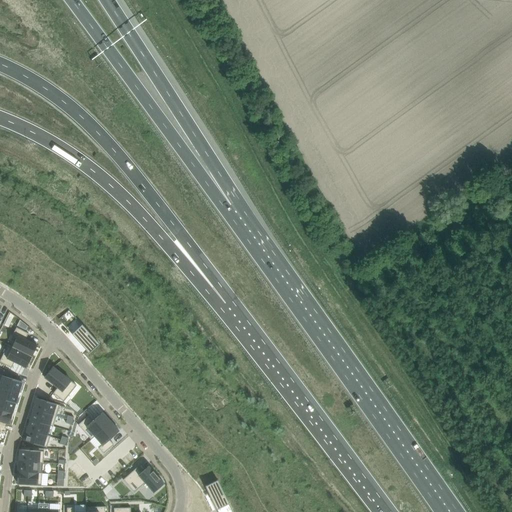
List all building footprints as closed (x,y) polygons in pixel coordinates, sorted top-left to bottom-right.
[(69,310),(59,319),(62,323),(87,351),(89,353),(100,344),(69,310)] [(20,320),(17,326),(26,330),(28,326),(20,320)] [(13,346),(12,347),(32,357),(38,345),(26,339),(29,333),(17,327),(13,334),(17,336),(13,346)] [(8,344),(0,360),(0,362),(12,368),(15,362),(26,368),(32,357),(12,347),(13,346),(8,344)] [(53,367),(45,377),(58,388),(53,393),(64,402),(77,386),(53,367)] [(0,374),(0,386),(19,392),(22,382),(0,374)] [(0,386),(0,398),(16,403),(19,392),(0,386)] [(0,398),(0,409),(13,414),(16,403),(0,398)] [(37,398),(33,409),(57,416),(60,405),(37,398)] [(0,421),(9,424),(13,414),(0,409),(0,421)] [(33,409),(30,419),(50,425),(50,426),(53,427),(57,416),(33,409)] [(88,416),(78,425),(91,440),(95,437),(95,436),(111,422),(103,412),(93,421),(88,416)] [(30,419),(27,430),(47,436),(47,435),(50,426),(50,425),(30,419)] [(111,422),(95,436),(95,437),(102,445),(99,448),(104,454),(114,445),(110,440),(119,431),(111,422)] [(27,430),(24,440),(47,447),(51,436),(47,435),(47,436),(27,430)] [(20,450),(19,461),(40,462),(40,463),(43,463),(44,451),(20,450)] [(19,461),(18,472),(39,473),(42,473),(43,463),(40,463),(40,462),(19,461)] [(137,468),(123,480),(134,492),(145,483),(154,493),(164,483),(149,466),(141,473),(137,468)] [(18,472),(17,483),(42,485),(42,473),(39,473),(18,472)] [(233,511),(218,480),(205,486),(207,489),(217,511),(233,511)]
